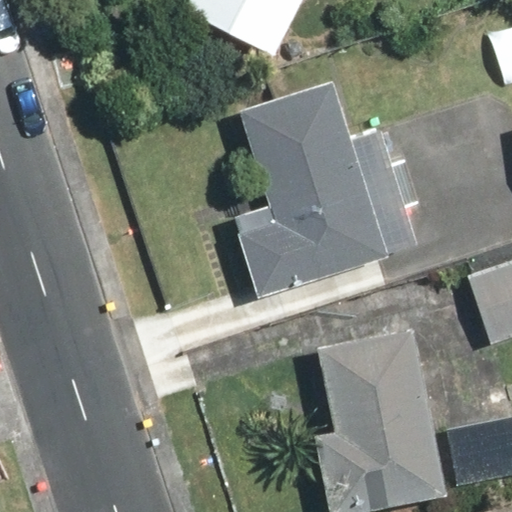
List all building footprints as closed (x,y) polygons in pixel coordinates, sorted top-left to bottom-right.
[(173,0),(170,7),(263,51),(287,0),(173,0)] [(373,251),(319,81),(227,110),(257,204),(219,216),(243,292),(373,251)] [(511,259),(461,275),(482,343),(511,334),(511,259)] [(331,511),(429,493),(396,327),(302,345),(319,427),(298,431),(314,511),(331,511)] [(511,414),(437,426),(446,484),(511,473),(511,414)]
